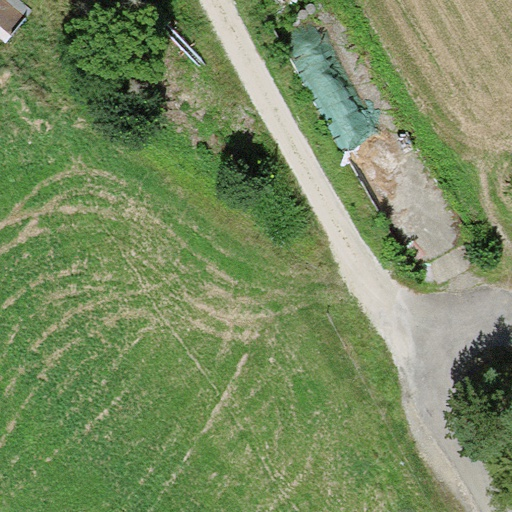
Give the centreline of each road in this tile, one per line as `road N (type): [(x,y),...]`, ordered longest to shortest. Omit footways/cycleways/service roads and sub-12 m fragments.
road 1 (track): [(489,511),(205,0)]
road 2 (track): [(0,40),(73,116),(184,180),(253,242),(379,311)]
road 3 (track): [(511,327),(379,311)]
